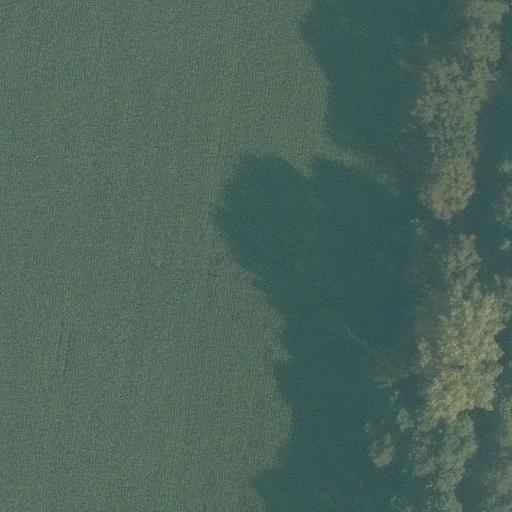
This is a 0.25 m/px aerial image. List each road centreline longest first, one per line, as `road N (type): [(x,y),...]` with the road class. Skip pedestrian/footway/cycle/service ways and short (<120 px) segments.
road 1 (track): [(511,76),(474,367)]
road 2 (track): [(474,367),(454,511)]
